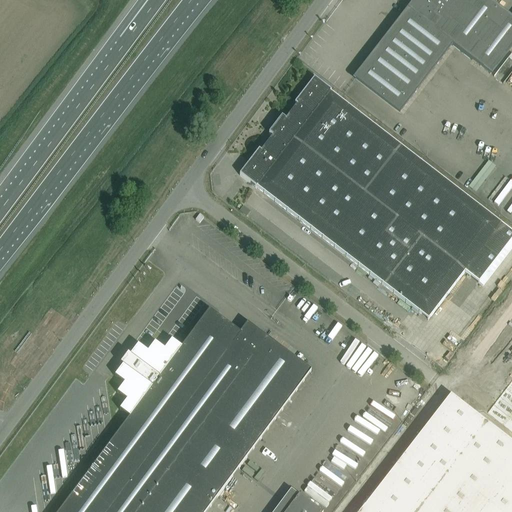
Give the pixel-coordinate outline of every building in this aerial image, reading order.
[(511,20),(488,2),(488,1),(487,0),(410,0),(413,2),(406,11),(406,12),(355,79),(399,114),(452,46),(471,61),(472,60),(490,75),(511,45),(511,20)] [(239,176),(255,189),(256,189),(257,188),(428,320),(464,273),(482,287),(511,248),(511,233),(330,93),(331,92),(318,83),(316,86),(311,83),(294,105),(296,106),(285,120),(281,118),(268,135),(271,137),(260,152),(258,151),(239,176)] [(467,140),(464,144),(476,150),(478,146),(467,140)] [(203,218),(199,215),(195,221),(199,224),(203,218)] [(208,511),(311,372),(265,338),(247,325),(240,334),(209,311),(181,349),(171,341),(164,351),(154,344),(147,354),(138,346),(115,377),(124,385),(117,394),(127,401),(120,411),(130,418),(62,511),(208,511)] [(401,406),(406,396),(396,392),(391,402),(401,406)] [(511,511),(511,443),(450,396),(364,508),(364,507),(360,511),(511,511)] [(316,511),(298,498),(287,511),(316,511)]
